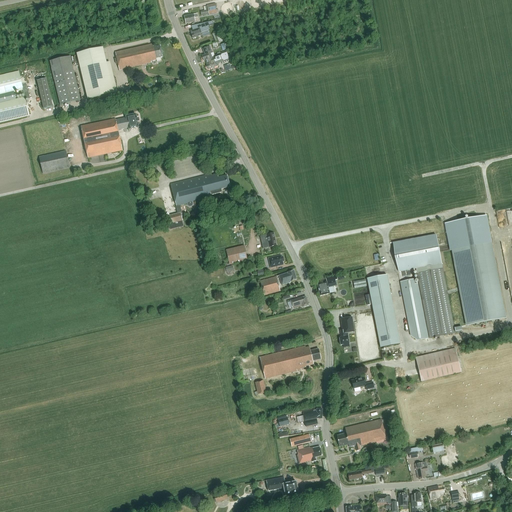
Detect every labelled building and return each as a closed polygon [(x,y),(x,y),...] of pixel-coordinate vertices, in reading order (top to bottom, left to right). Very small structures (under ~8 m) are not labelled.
[(205,11),(201,11),(202,16),(209,14),(209,15),(217,13),(215,4),(207,6),(208,10),(205,11)] [(197,14),(185,17),(186,23),(195,21),(195,18),(198,18),(197,14)] [(193,31),(191,32),(192,35),(193,39),(202,36),(201,32),(209,30),(208,25),(213,23),(212,21),(201,24),(195,25),(191,26),(193,31)] [(149,44),(116,52),(120,70),(152,63),(151,61),(157,60),(157,62),(161,61),(161,58),(163,57),(161,45),(154,47),(154,44),(149,45),(149,44)] [(213,59),(211,54),(213,53),(210,47),(203,49),(206,55),(202,57),(203,61),(205,61),(206,62),(213,59)] [(88,100),(114,93),(118,93),(110,63),(107,63),(103,48),(77,54),(88,100)] [(217,64),(229,60),(226,52),(214,56),(215,58),(213,59),(206,62),(207,65),(207,66),(208,70),(218,66),(217,64)] [(70,57),(49,62),(60,106),(81,101),(70,57)] [(0,95),(23,90),(23,89),(23,88),(19,72),(0,76),(0,95)] [(44,110),(53,107),(46,79),(37,81),(44,110)] [(141,86),(132,88),(134,96),(143,94),(141,86)] [(0,123),(29,116),(25,100),(30,99),(27,87),(23,88),(23,89),(23,90),(25,97),(0,103),(0,123)] [(139,119),(137,119),(136,114),(126,116),(126,118),(116,120),(116,118),(81,126),(88,158),(122,150),(118,130),(129,128),(129,129),(138,127),(137,122),(139,122),(139,119)] [(66,151),(39,157),(43,174),(70,167),(66,151)] [(213,173),(171,184),(177,206),(176,206),(178,214),(167,217),(170,230),(184,227),(181,214),(182,213),(180,206),(187,204),(188,205),(190,206),(192,206),(193,204),(193,202),(206,199),(206,201),(213,199),(212,195),(223,192),(222,189),(230,186),(227,176),(219,178),(218,174),(214,175),(213,173)] [(485,216),(447,223),(453,250),(459,286),(460,290),(467,326),(504,319),(490,243),(488,231),(485,216)] [(274,234),(260,237),(263,249),(277,246),(274,234)] [(417,268),(441,263),(436,235),(393,243),(395,258),(399,272),(417,268)] [(244,246),(226,250),(230,265),(248,261),(244,246)] [(283,257),(281,257),(281,256),(270,258),(272,265),(283,263),(282,262),(284,261),(283,257)] [(413,280),(401,282),(411,336),(417,341),(428,339),(421,300),(423,300),(430,338),(454,334),(447,295),(446,291),(442,268),(441,263),(417,268),(422,295),(420,296),(417,283),(414,283),(413,280)] [(294,271),(279,276),(283,285),(291,282),(290,282),(297,279),(294,271)] [(380,348),(400,344),(387,275),(367,279),(380,348)] [(276,277),(260,281),(264,296),(280,291),(276,277)] [(354,281),(355,288),(367,286),(366,279),(354,281)] [(334,281),(317,285),(319,296),(329,293),(327,288),(336,286),(334,281)] [(306,297),(304,298),(303,297),(290,301),(293,309),(303,306),(303,307),(309,305),(306,297)] [(348,333),(354,332),(352,317),(340,319),(342,330),(340,330),(341,337),(339,337),(340,339),(339,339),(340,346),(343,345),(344,348),(350,347),(348,333)] [(319,349),(310,351),(309,347),(306,348),(305,346),(260,358),(265,379),(302,370),(301,369),(306,367),(306,366),(314,364),(313,361),(321,359),(319,349)] [(415,356),(417,363),(421,381),(460,371),(454,347),(415,356)] [(372,382),(365,384),(363,377),(358,378),(358,379),(351,380),(353,389),(365,386),(366,390),(374,388),(372,382)] [(264,381),(255,383),(258,395),(267,393),(264,381)] [(303,413),(304,416),(297,417),(298,423),(305,421),(306,426),(318,424),(317,418),(322,418),(323,409),(317,409),(317,410),(303,413)] [(278,420),(280,426),(289,424),(288,417),(278,420)] [(336,436),(339,447),(348,445),(349,447),(355,446),(356,451),(360,450),(359,446),(376,442),(377,444),(384,442),(383,440),(385,440),(381,420),(344,428),(345,433),(336,436)] [(309,435),(290,439),(292,447),(311,442),(309,435)] [(298,456),(297,456),(299,464),(312,461),(312,462),(316,461),(315,458),(322,456),(320,447),(313,449),(313,448),(311,449),(310,447),(297,450),(298,456)] [(409,451),(410,459),(418,458),(417,449),(409,451)] [(425,462),(414,465),(417,478),(419,478),(419,479),(424,478),(424,477),(425,477),(424,472),(427,471),(425,462)] [(365,466),(365,470),(370,470),(371,473),(375,473),(375,470),(382,468),(381,463),(365,466)] [(371,473),(370,470),(365,470),(347,474),(349,480),(362,478),(361,475),(371,473)] [(296,483),(286,485),(285,478),(267,481),(269,491),(283,489),(283,491),(284,490),(286,499),(299,496),(296,483)] [(443,488),(441,488),(441,486),(437,487),(437,486),(427,488),(429,499),(440,497),(439,494),(443,494),(442,492),(444,492),(443,488)] [(452,499),(459,498),(458,491),(451,492),(452,499)] [(413,500),(410,500),(411,507),(417,506),(416,503),(421,502),(420,493),(418,493),(418,492),(416,492),(415,493),(413,493),(413,495),(413,500)] [(216,503),(228,499),(226,493),(214,496),(216,503)] [(396,502),(391,502),(391,511),(393,511),(397,511),(397,506),(402,506),(402,509),(407,509),(407,506),(407,499),(408,498),(407,496),(406,495),(406,494),(398,494),(399,502),(398,502),(398,503),(396,503),(396,502)] [(379,496),(375,496),(375,500),(376,500),(376,503),(387,502),(387,504),(390,504),(390,496),(387,496),(379,496)]
